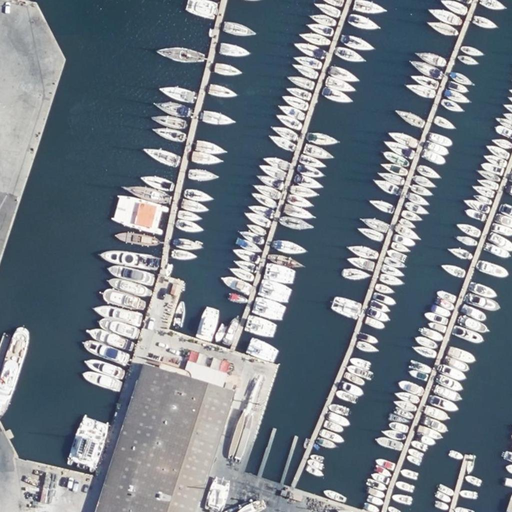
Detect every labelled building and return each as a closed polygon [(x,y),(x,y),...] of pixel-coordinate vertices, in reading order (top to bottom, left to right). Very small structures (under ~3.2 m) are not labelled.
[(34,94),(45,57),(33,53),(23,91),(34,94)] [(0,182),(10,185),(23,127),(7,123),(0,154),(0,182)] [(146,351),(183,362),(187,353),(152,343),(151,345),(148,344),(146,351)] [(200,355),(191,352),(186,367),(196,370),(200,355)] [(186,367),(146,354),(96,511),(197,511),(239,383),(225,379),(209,374),(196,370),(186,367)] [(230,364),(214,359),(209,374),(225,379),(230,364)] [(231,431),(227,458),(241,460),(245,433),(231,431)] [(40,498),(55,502),(57,495),(42,492),(40,498)]
